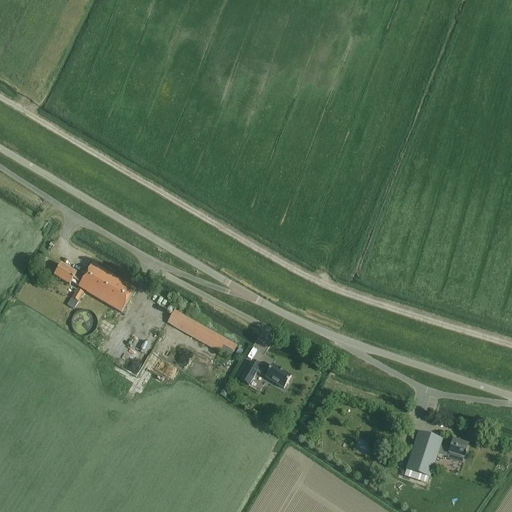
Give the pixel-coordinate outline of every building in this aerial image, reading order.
[(18,239),(24,228),(17,224),(10,235),(18,239)] [(135,290),(92,265),(82,281),(75,277),(76,275),(61,265),(54,277),(69,286),(70,284),(121,314),(135,290)] [(75,311),(79,304),(78,304),(84,294),(77,290),(67,306),(75,311)] [(230,359),(232,356),(237,347),(174,312),(168,323),(230,359)] [(170,365),(174,358),(163,352),(159,359),(170,365)] [(181,371),(186,364),(175,358),(171,364),(181,371)] [(257,373),(260,368),(260,367),(252,362),(240,381),(249,387),(257,373)] [(284,390),(291,378),(272,366),(268,373),(260,368),(257,373),(265,378),(284,390)] [(415,443),(406,471),(430,479),(438,455),(448,458),(447,459),(462,464),(464,459),(465,456),(468,446),(453,441),(451,448),(441,445),(442,441),(418,433),(415,443)]
